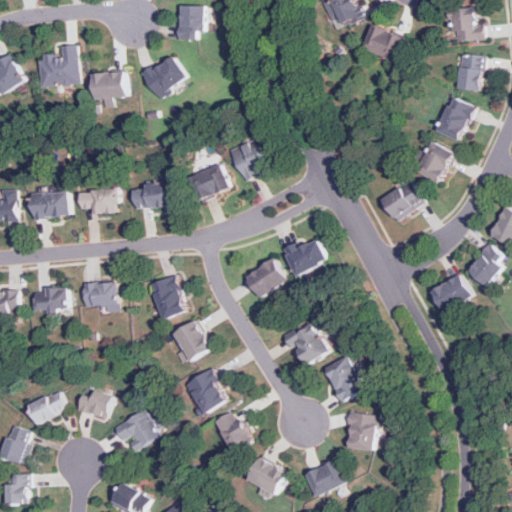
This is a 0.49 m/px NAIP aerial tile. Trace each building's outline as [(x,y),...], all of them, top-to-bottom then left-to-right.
[(326,0),(334,20),(343,16),(347,25),(367,18),(360,0),(326,0)] [(183,38),(200,38),(200,30),(209,30),(209,4),(184,4),(183,38)] [(461,40),(488,39),(488,24),(481,24),(481,13),(473,13),(472,6),(453,7),(453,30),(460,30),(461,40)] [(400,59),(408,35),(375,25),(367,50),(400,59)] [(84,82),(81,44),(66,45),(67,53),(43,55),(45,84),(84,82)] [(490,55),(466,52),(461,86),(485,90),(490,55)] [(0,69),(0,97),(30,79),(15,53),(3,60),(7,65),(0,69)] [(147,72),(161,99),(174,92),(172,88),(191,77),(179,55),(147,72)] [(98,97),(131,96),(130,70),(97,72),(98,97)] [(441,130),(464,140),(479,105),(456,95),(441,130)] [(248,180),(263,174),(259,166),(276,159),(266,135),(235,147),(248,180)] [(459,150),(434,139),(421,172),(445,182),(459,150)] [(195,176),(204,200),(236,188),(226,163),(195,176)] [(429,202),(415,179),(386,197),(400,220),(429,202)] [(149,183),(150,187),(138,188),(140,208),(181,203),(179,180),(149,183)] [(0,220),(22,220),(23,188),(5,188),(5,197),(0,197),(0,220)] [(85,190),(86,207),(98,207),(99,212),(122,212),(121,203),(124,203),(124,188),(85,190)] [(39,218),(76,214),(73,189),(36,193),(39,218)] [(511,241),(511,205),(510,205),(496,234),(511,241)] [(333,259),(323,238),(306,246),(303,241),(289,248),(302,274),(333,259)] [(490,285),(508,266),(502,260),(507,255),(495,244),(472,268),(490,285)] [(251,274),(264,296),(292,279),(279,257),(251,274)] [(450,311),(478,294),(465,272),(437,290),(450,311)] [(169,318),(192,309),(178,274),(155,283),(169,318)] [(122,281),(88,282),(89,305),(104,305),(105,311),(124,310),(122,281)] [(72,286),(50,287),(50,291),(39,291),(39,311),(61,310),(61,308),(73,307),(72,286)] [(23,290),(0,290),(0,323),(10,323),(10,315),(23,315),(23,290)] [(178,331),(184,343),(179,345),(187,363),(216,348),(202,319),(178,331)] [(312,363),(334,352),(318,320),(289,334),(295,347),(302,344),(312,363)] [(347,400),(370,389),(353,355),(330,367),(347,400)] [(234,398),(215,368),(191,383),(204,405),(200,407),(205,416),(234,398)] [(82,410),(110,419),(117,394),(99,389),(97,396),(87,393),(82,410)] [(73,408),(63,390),(34,404),(43,423),(73,408)] [(164,435),(149,408),(119,426),(127,440),(137,434),(139,439),(135,442),(140,450),(164,435)] [(245,418),(242,420),(235,410),(219,421),(241,451),(259,438),(245,418)] [(384,414),(353,410),(351,425),(356,426),(353,446),(379,450),(384,414)] [(31,442),(35,430),(18,424),(7,454),(30,462),(37,444),(31,442)] [(275,500),(292,471),(265,456),(253,477),(265,483),(260,492),(275,500)] [(352,483),(343,459),(311,471),(320,495),(352,483)] [(11,503),(33,503),(33,473),(20,473),(20,483),(11,483),(11,503)] [(148,511),(156,495),(125,482),(116,504),(134,511),(136,509),(143,511),(148,511)] [(191,511),(188,509),(192,505),(184,497),(169,511),(191,511)]
